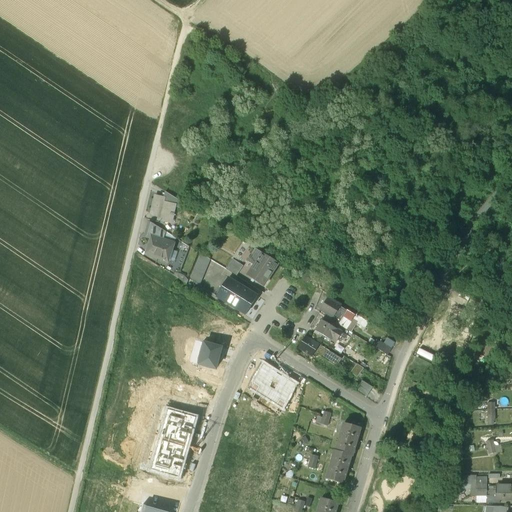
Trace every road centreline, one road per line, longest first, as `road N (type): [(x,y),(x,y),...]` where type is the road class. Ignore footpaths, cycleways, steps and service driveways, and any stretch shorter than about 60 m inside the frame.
road 1 (unclassified): [(511,175),(414,328),(381,415)]
road 2 (residential): [(187,511),(217,411),(253,335)]
road 3 (track): [(157,0),(266,78),(278,96)]
road 4 (residential): [(253,335),(381,415)]
